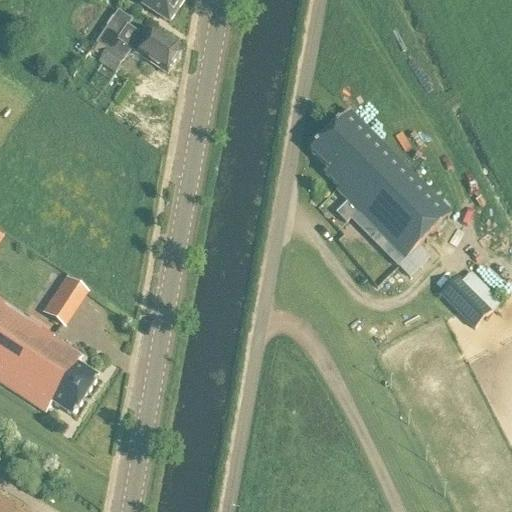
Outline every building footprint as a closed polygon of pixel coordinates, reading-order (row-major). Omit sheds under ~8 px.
[(169,27),(186,1),(184,0),(137,0),(145,5),(142,10),(169,27)] [(132,24),(118,15),(96,48),(106,54),(98,66),(115,77),(131,55),(138,59),(137,60),(167,77),(177,62),(177,61),(177,60),(177,58),(177,57),(176,55),(176,54),(175,53),(145,33),(142,38),(139,36),(138,38),(127,31),(132,24)] [(405,264),(451,218),(349,116),(310,156),(328,174),(324,178),(338,192),(336,195),(348,206),(336,218),(346,228),(357,216),(405,264)] [(457,283),(440,300),(479,338),(488,329),(484,325),(501,308),(471,278),(462,287),(457,283)] [(66,282),(58,294),(81,309),(89,297),(66,282)] [(0,305),(0,387),(46,418),(52,408),(73,422),(98,383),(77,369),(82,362),(53,343),(54,341),(0,305)] [(23,511),(25,510),(0,496),(0,511),(23,511)]
